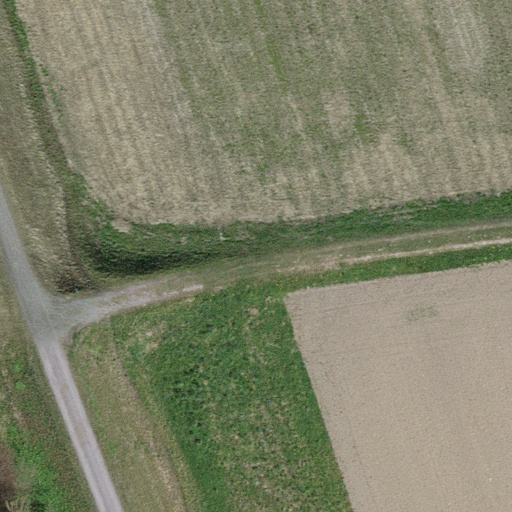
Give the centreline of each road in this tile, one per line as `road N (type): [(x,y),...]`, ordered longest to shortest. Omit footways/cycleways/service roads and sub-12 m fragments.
road 1 (track): [(29,313),(511,240)]
road 2 (track): [(0,229),(112,511)]
